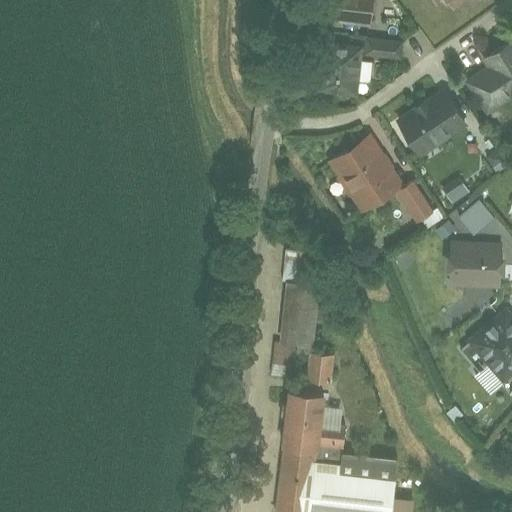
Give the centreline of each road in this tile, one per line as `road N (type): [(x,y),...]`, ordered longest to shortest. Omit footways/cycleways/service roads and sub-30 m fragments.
road 1 (residential): [(271,123),(228,511)]
road 2 (residential): [(511,12),(350,120),(271,123)]
road 3 (residential): [(284,0),(271,123)]
